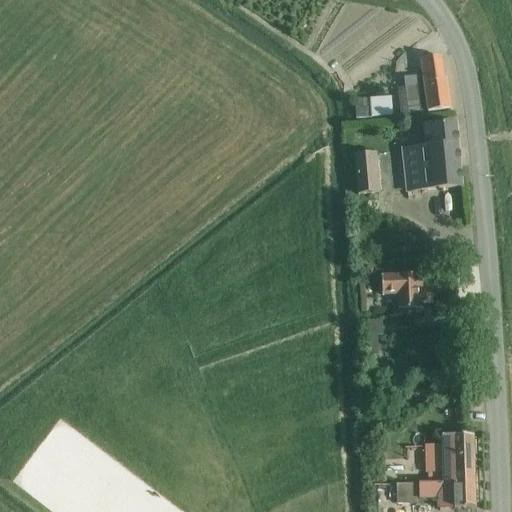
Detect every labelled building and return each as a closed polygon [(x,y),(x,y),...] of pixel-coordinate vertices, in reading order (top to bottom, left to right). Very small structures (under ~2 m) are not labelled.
[(444,81),(441,58),(421,61),(428,113),(451,110),(447,80),(444,81)] [(401,115),(420,113),(416,77),(403,79),(405,88),(397,89),(401,115)] [(392,116),(391,98),(369,100),(369,99),(354,101),(356,120),(392,116)] [(426,149),(401,152),(406,193),(462,188),(456,125),(424,128),(426,149)] [(377,154),(353,156),(357,196),(380,193),(377,154)] [(433,304),(432,274),(394,275),(381,277),(383,297),(395,297),(396,310),(419,309),(419,305),(433,304)] [(366,339),(383,338),(382,320),(366,321),(366,339)] [(475,485),(474,436),(442,437),(443,446),(424,447),(425,474),(428,474),(429,485),(429,486),(475,485)] [(429,486),(429,485),(397,486),(397,506),(421,505),(420,501),(432,500),(432,504),(437,503),(437,510),(476,509),(475,485),(429,486)]
